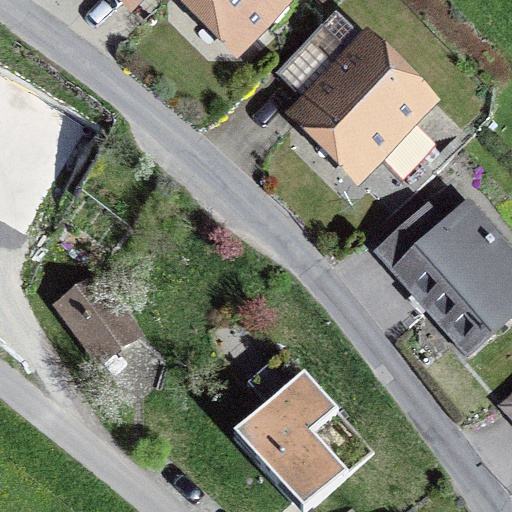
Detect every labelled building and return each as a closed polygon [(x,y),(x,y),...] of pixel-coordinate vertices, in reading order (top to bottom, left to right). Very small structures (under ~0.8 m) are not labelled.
[(110,0),(131,20),(149,0),(110,0)] [(192,0),(242,48),(289,0),(192,0)] [(278,89),(376,185),(431,130),(333,34),(278,89)] [(0,115),(0,210),(7,218),(70,151),(15,99),(0,115)] [(375,260),(479,369),(511,337),(511,275),(439,200),(375,260)] [(90,279),(51,307),(95,367),(134,339),(90,279)] [(256,454),(308,511),(346,511),(365,495),(328,454),(355,430),(323,394),(256,454)] [(511,404),(501,414),(511,425),(511,404)]
